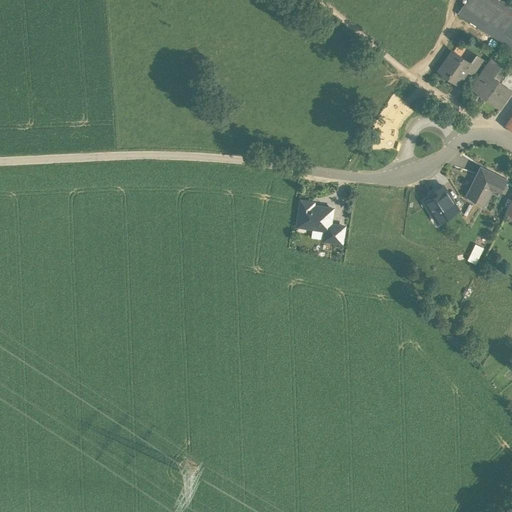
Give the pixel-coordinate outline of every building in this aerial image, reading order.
[(511,2),(508,0),(466,0),(459,12),(511,47),(511,2)] [(469,63),(453,52),(441,69),(449,74),(447,76),(457,83),(467,68),(470,64),(469,63)] [(475,55),(469,63),(470,64),(467,68),(473,72),(482,59),(475,55)] [(501,83),(497,81),(496,83),(490,79),(500,66),(491,59),(473,85),(482,91),(488,95),(486,97),(499,106),(511,90),(501,83)] [(511,88),(511,75),(508,73),(501,83),(511,90),(511,88)] [(480,166),(476,175),(477,176),(467,196),(483,204),(490,189),(491,189),(499,193),(506,179),(480,166)] [(443,186),(435,191),(437,195),(425,202),(434,217),(439,214),(442,219),(458,209),(443,186)] [(332,209),(313,206),(313,203),(301,201),(298,220),(306,222),(306,227),(325,230),(329,230),(330,224),(332,209)] [(344,226),(330,224),(329,230),(325,230),(324,240),(341,242),(344,226)] [(474,242),(466,259),(475,263),(483,246),(474,242)]
